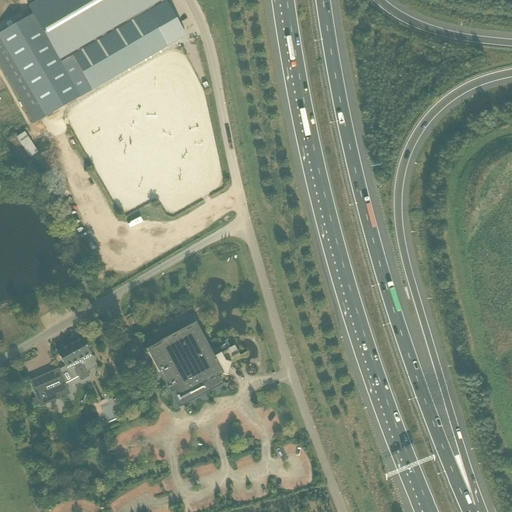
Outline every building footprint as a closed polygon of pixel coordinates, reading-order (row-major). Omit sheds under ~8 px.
[(126,71),(187,36),(166,0),(38,0),(27,6),(32,15),(0,33),(0,66),(33,123),(45,117),(46,117),(82,96),(126,71)] [(24,133),(10,141),(23,161),(37,153),(24,133)] [(146,350),(159,373),(162,371),(170,386),(168,387),(169,388),(170,387),(180,404),(219,383),(215,376),(220,374),(227,376),(231,363),(229,362),(247,352),(240,356),(234,345),(213,357),(195,324),(146,350)] [(97,366),(95,363),(96,360),(94,357),(91,356),(82,339),(57,352),(65,366),(59,370),(59,368),(44,375),(55,401),(70,394),(62,374),(67,371),(71,378),(74,379),(78,377),(82,378),(85,376),(87,372),(97,366)] [(145,369),(140,361),(135,363),(139,372),(145,369)]
